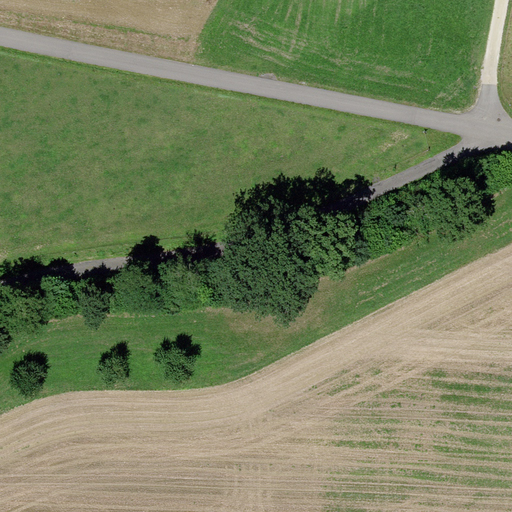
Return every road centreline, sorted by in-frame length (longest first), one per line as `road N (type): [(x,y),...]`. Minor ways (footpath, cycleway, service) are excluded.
road 1 (track): [(0,294),(67,275),(222,252),(432,171),(492,129),(485,76),(500,0)]
road 2 (residential): [(0,34),(511,133)]
